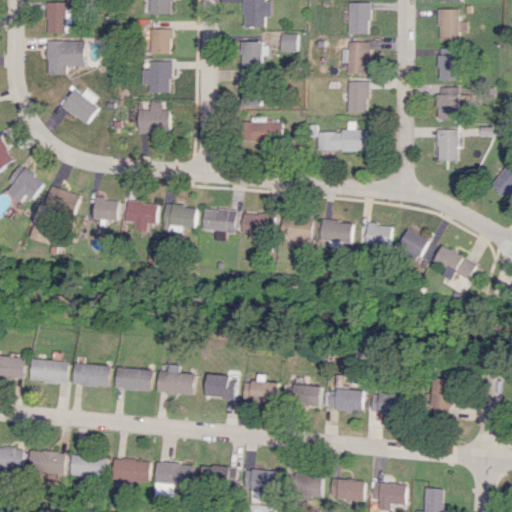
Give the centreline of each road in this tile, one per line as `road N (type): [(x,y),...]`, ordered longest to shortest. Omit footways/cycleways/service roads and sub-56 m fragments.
road 1 (residential): [(511,456),(0,408)]
road 2 (residential): [(511,239),(407,193),(97,164),(57,150),(25,123)]
road 3 (residential): [(407,193),(407,0)]
road 4 (residential): [(207,173),(207,0)]
road 5 (residential): [(25,123),(11,62),(11,0)]
